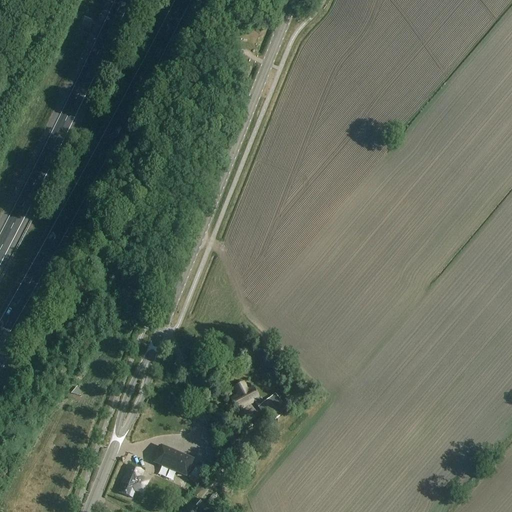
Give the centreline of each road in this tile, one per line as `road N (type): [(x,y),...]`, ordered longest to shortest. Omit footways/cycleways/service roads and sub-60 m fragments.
road 1 (secondary): [(148,361),(292,0)]
road 2 (motorway): [(0,335),(182,0)]
road 3 (motorway): [(122,0),(0,249)]
